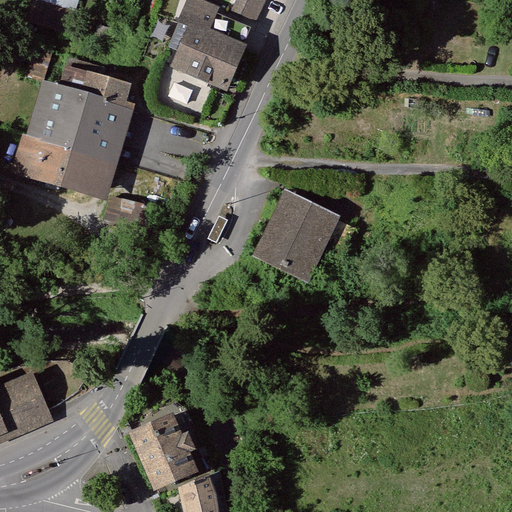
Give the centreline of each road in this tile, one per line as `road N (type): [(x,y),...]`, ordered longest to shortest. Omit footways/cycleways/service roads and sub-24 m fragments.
road 1 (secondary): [(307,0),(113,406),(61,459),(0,485)]
road 2 (track): [(166,296),(113,287),(0,303)]
